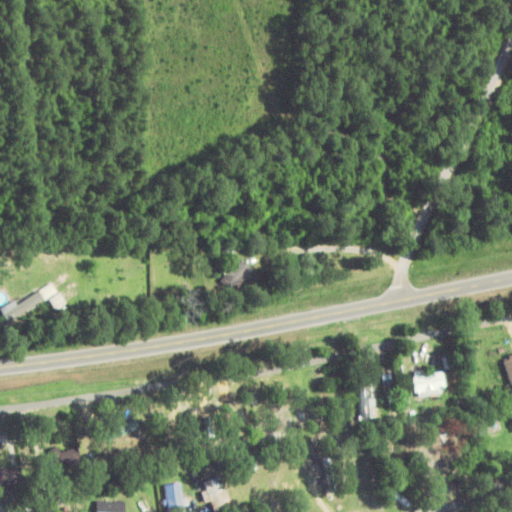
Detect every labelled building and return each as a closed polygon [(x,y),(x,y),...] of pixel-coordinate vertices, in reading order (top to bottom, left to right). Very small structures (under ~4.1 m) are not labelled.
[(220,282),(233,293),(252,271),(239,259),(220,282)] [(0,309),(0,310),(7,323),(47,300),(54,311),(66,304),(54,284),(16,305),(14,302),(0,309)] [(511,355),(503,358),(510,385),(511,384),(511,355)] [(413,377),(415,398),(446,394),(444,373),(413,377)] [(360,430),(368,430),(368,388),(360,388),(360,430)] [(485,416),(488,435),(503,432),(500,413),(485,416)] [(189,441),(209,441),(209,422),(189,422),(189,441)] [(441,444),(450,483),(458,481),(449,443),(441,444)] [(59,452),(59,451),(38,456),(42,476),(96,464),(92,445),(59,452)] [(334,479),(329,461),(324,463),(329,481),(334,479)] [(0,487),(24,487),(24,469),(0,469),(0,487)] [(200,483),(209,511),(223,511),(232,509),(221,476),(200,483)] [(166,486),(168,511),(184,511),(181,484),(166,486)] [(96,511),(125,511),(126,502),(97,502),(96,511)]
